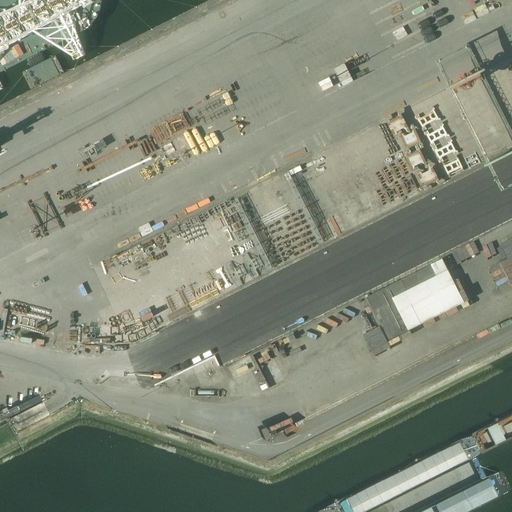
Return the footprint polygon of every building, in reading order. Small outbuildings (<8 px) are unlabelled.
[(388,165),(333,190),(350,226),(405,202),(388,165)] [(140,179),(144,187),(170,174),(166,166),(140,179)] [(122,229),(132,224),(146,218),(142,210),(118,221),(122,229)] [(397,333),(463,305),(444,260),(365,294),(379,327),(363,333),(370,350),(399,337),(397,333)] [(228,366),(233,378),(256,368),(250,356),(228,366)] [(177,370),(158,378),(160,384),(179,375),(177,370)] [(182,376),(177,378),(182,390),(187,387),(182,376)] [(175,379),(161,385),(163,391),(177,385),(175,379)] [(0,414),(0,421),(24,410),(22,405),(0,414)]
